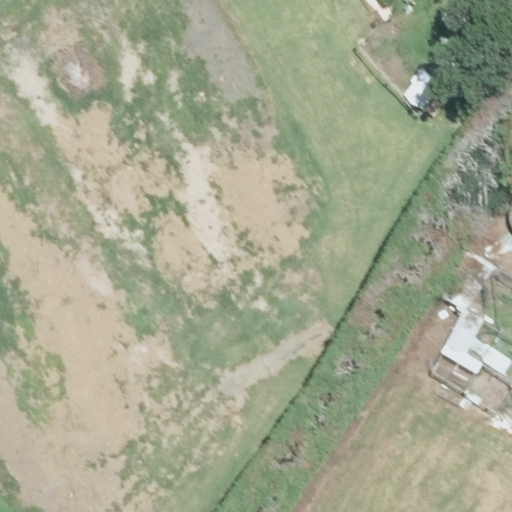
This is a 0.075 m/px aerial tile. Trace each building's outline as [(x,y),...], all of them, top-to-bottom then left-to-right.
[(0,0),(0,11),(207,387),(317,326),(137,0),(0,0)] [(207,387),(0,11),(0,223),(117,436),(207,387)] [(117,436),(0,223),(0,425),(32,483),(117,436)] [(440,291),(468,307),(498,255),(470,239),(440,291)] [(490,319),(468,307),(431,371),(475,395),(497,356),(476,344),(490,319)]
